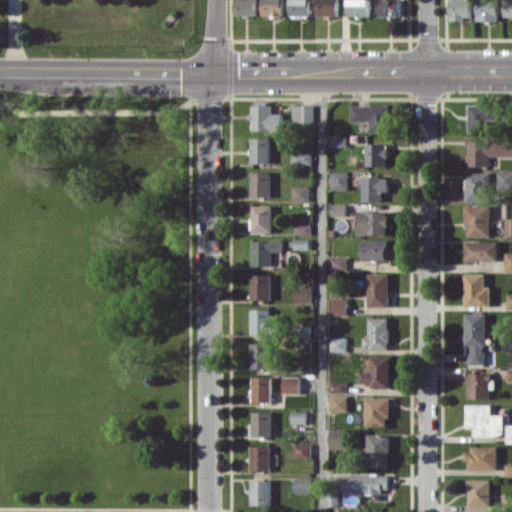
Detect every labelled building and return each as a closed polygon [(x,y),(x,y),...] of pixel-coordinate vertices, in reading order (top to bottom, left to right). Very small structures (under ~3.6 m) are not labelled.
[(256,15),(256,0),(235,0),(235,15),(256,15)] [(283,15),(283,0),(262,0),(263,15),(283,15)] [(290,0),(291,15),(310,15),(310,0),(290,0)] [(339,15),(338,0),(317,0),(317,16),(339,15)] [(370,16),(370,0),(348,0),(348,15),(370,16)] [(401,0),(380,0),(381,16),(402,15),(401,0)] [(471,0),(450,0),(451,20),(471,20),(471,0)] [(477,0),(477,21),(499,20),(498,0),(477,0)] [(314,105),(293,104),(293,122),(314,122),(314,105)] [(253,131),(283,130),(282,114),(273,114),(273,105),(252,105),(253,131)] [(390,105),(351,105),(352,121),(371,121),(371,132),(391,132),(390,105)] [(469,131),(496,131),(496,105),(469,105),(469,131)] [(271,138),(252,137),(251,162),(271,163),(271,138)] [(468,165),(490,165),(490,156),(511,155),(511,138),(468,139),(468,165)] [(367,165),(388,165),(388,143),(367,143),(367,165)] [(312,150),(291,150),(292,164),(312,164),(312,150)] [(511,170),(499,170),(499,188),(511,187),(511,170)] [(252,197),(271,196),(271,171),(252,172),(252,197)] [(332,190),(349,189),(348,171),(332,172),(332,190)] [(490,172),(466,172),(466,201),(489,202),(490,172)] [(364,175),(363,201),(382,201),(383,192),(390,192),(390,176),(364,175)] [(309,200),(309,186),(293,186),(293,200),(309,200)] [(347,216),(347,203),(331,204),(331,216),(347,216)] [(272,205),(252,205),(253,232),(273,232),(272,205)] [(469,235),(491,235),(492,205),(466,205),(466,222),(469,222),(469,235)] [(359,234),(388,234),(388,211),(359,211),(359,234)] [(310,225),(295,224),(295,234),(310,234),(310,225)] [(282,251),(282,240),(253,239),(253,265),(273,265),(273,251),(282,251)] [(389,260),(389,240),(364,239),(363,259),(389,260)] [(499,241),(466,241),(466,260),(498,260),(499,241)] [(331,269),(347,269),(347,257),(331,257),(331,269)] [(389,273),(369,273),(370,306),(390,306),(389,273)] [(491,305),(491,286),(486,286),(486,273),(466,274),(466,306),(491,305)] [(252,299),(272,299),(271,274),(251,274),(252,299)] [(311,302),(311,287),(296,287),(296,302),(311,302)] [(348,315),(348,297),(330,298),(331,315),(348,315)] [(252,334),(280,334),(280,314),(271,314),(271,308),(252,309),(252,334)] [(470,364),(486,364),(486,312),(466,312),(466,346),(470,346),(470,364)] [(370,318),(370,337),(364,337),(364,349),(390,349),(390,317),(370,318)] [(348,352),(348,336),(331,337),(331,352),(348,352)] [(271,368),(272,343),(252,342),(252,368),(271,368)] [(390,356),(372,356),(372,371),(360,371),(360,382),(372,382),(372,387),(391,387),(390,356)] [(468,398),(491,398),(490,372),(468,373),(468,398)] [(301,376),(283,377),(284,393),(301,392),(301,376)] [(272,377),(254,377),(253,402),(272,402),(272,377)] [(348,381),(330,381),(330,392),(347,393),(348,381)] [(348,396),(332,395),(332,410),(348,411),(348,396)] [(390,398),(366,397),(366,425),(390,425),(390,398)] [(492,404),(466,404),(467,425),(475,425),(475,436),(505,435),(504,414),(492,414),(492,404)] [(308,411),(292,410),(291,423),(307,424),(308,411)] [(272,411),(253,411),(253,436),(272,436),(272,411)] [(350,449),(350,429),(331,429),(330,448),(350,449)] [(391,434),(368,434),(368,467),(390,467),(391,434)] [(312,443),(295,444),(296,458),(312,458),(312,443)] [(271,445),(251,445),(252,470),(271,470),(271,445)] [(498,469),(499,447),(466,447),(465,460),(469,460),(469,469),(498,469)] [(344,474),(344,492),(390,493),(390,475),(344,474)] [(312,478),(294,478),(294,493),(312,493),(312,478)] [(492,505),(491,478),(468,479),(469,505),(492,505)] [(271,505),(271,480),(252,479),(251,505),(271,505)]
